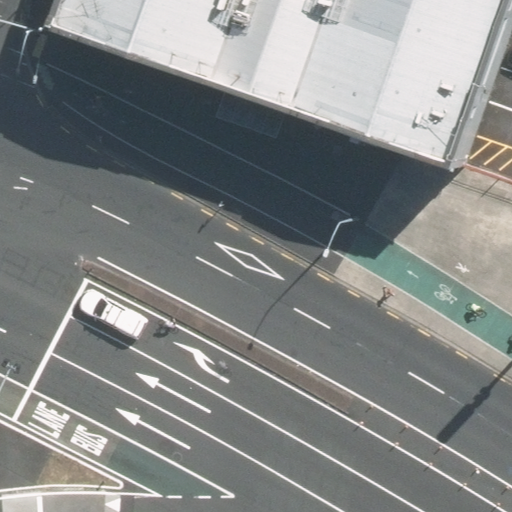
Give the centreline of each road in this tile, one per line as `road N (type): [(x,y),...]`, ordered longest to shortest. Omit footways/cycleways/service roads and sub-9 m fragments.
road 1 (primary): [(0,168),(139,225),(511,422)]
road 2 (primary): [(379,511),(0,310)]
